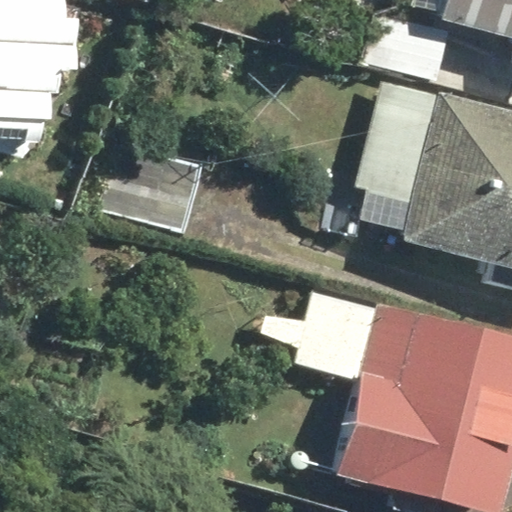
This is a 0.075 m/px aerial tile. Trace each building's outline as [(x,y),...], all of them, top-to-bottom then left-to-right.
[(0,0),(0,143),(23,144),(24,122),(30,122),(31,89),(37,89),(37,70),(57,70),(58,22),(46,22),(46,0),(0,0)] [(511,0),(427,0),(422,20),(507,44),(500,69),(511,71),(511,0)] [(383,242),(478,267),(474,285),(511,294),(511,116),(423,93),(422,97),(367,82),(331,217),(385,232),(383,242)] [(89,211),(169,233),(187,167),(107,145),(89,211)] [(317,474),(462,511),(477,511),(511,380),(511,340),(361,301),(359,308),(300,293),(281,365),(342,380),(317,474)]
